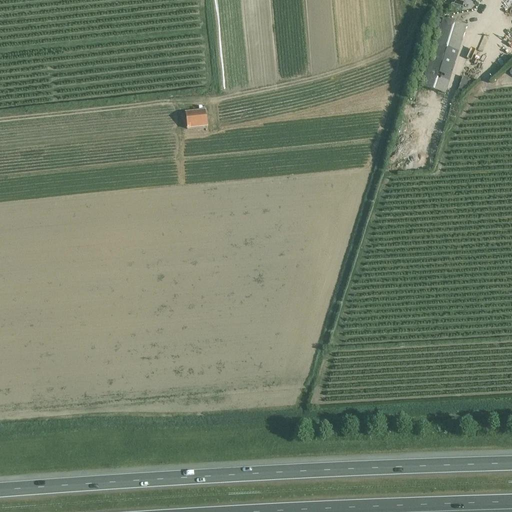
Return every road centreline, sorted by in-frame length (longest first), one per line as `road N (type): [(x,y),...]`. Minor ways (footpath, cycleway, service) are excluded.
road 1 (motorway): [(511,463),(0,493)]
road 2 (motorway): [(234,511),(511,501)]
